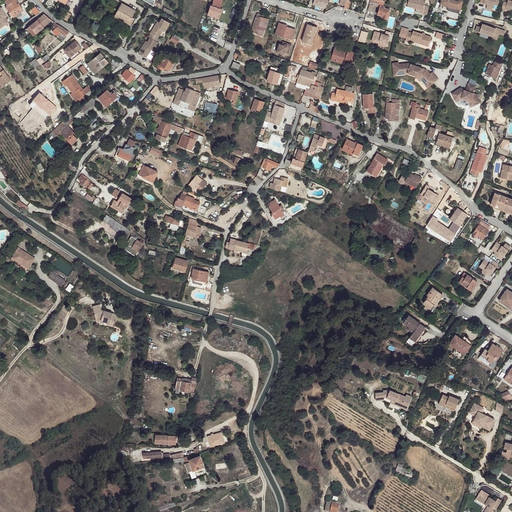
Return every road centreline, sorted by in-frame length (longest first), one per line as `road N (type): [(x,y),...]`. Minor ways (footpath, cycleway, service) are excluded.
road 1 (residential): [(225,69),(241,83),(414,154),(511,231)]
road 2 (track): [(263,511),(264,484),(245,426),(256,368),(203,342),(209,318)]
road 3 (residential): [(225,69),(157,79),(33,0)]
road 4 (track): [(0,381),(60,300),(42,273)]
road 5 (track): [(249,410),(197,443),(135,448)]
road 6 (residential): [(409,433),(511,497)]
